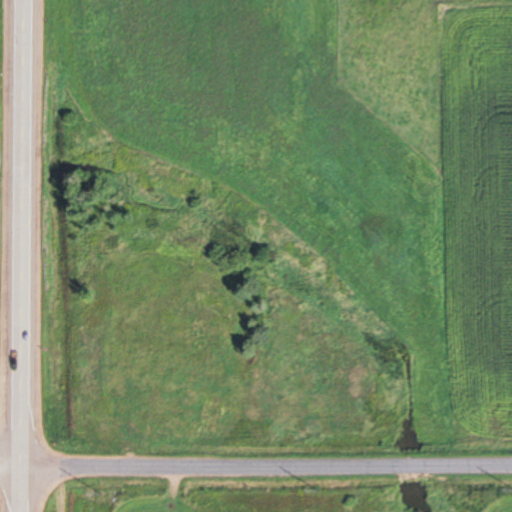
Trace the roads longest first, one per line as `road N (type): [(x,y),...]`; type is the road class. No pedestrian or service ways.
road 1 (primary): [(24,511),(26,0)]
road 2 (residential): [(25,464),(511,464)]
